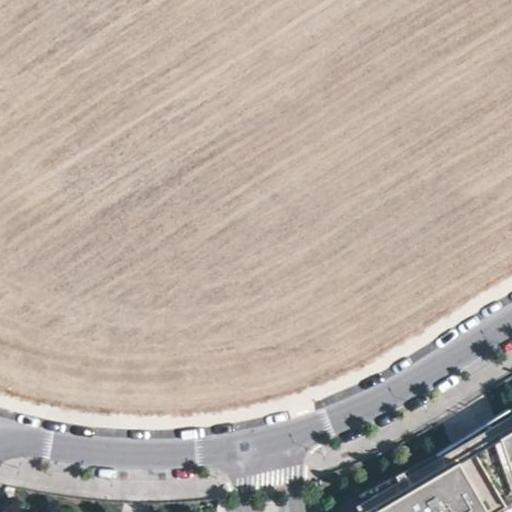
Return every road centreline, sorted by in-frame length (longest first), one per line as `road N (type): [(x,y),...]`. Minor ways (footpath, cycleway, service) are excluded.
road 1 (residential): [(511,315),(348,411),(283,436)]
road 2 (residential): [(238,448),(119,450),(0,435)]
